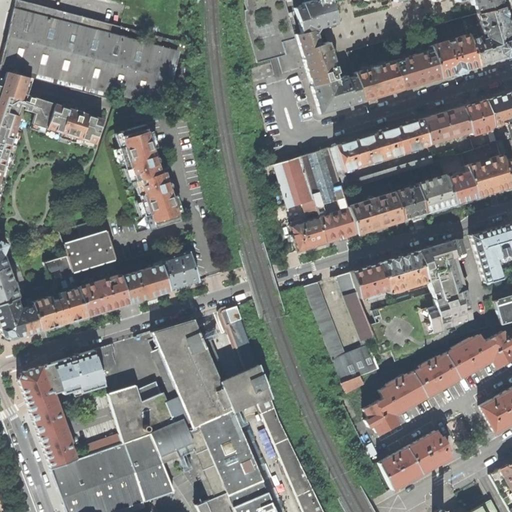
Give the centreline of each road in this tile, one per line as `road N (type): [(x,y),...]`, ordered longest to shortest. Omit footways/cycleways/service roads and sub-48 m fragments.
road 1 (residential): [(511,205),(0,367)]
road 2 (residential): [(511,74),(296,137),(281,83)]
road 3 (residential): [(0,382),(50,511)]
road 4 (residential): [(494,453),(385,511)]
